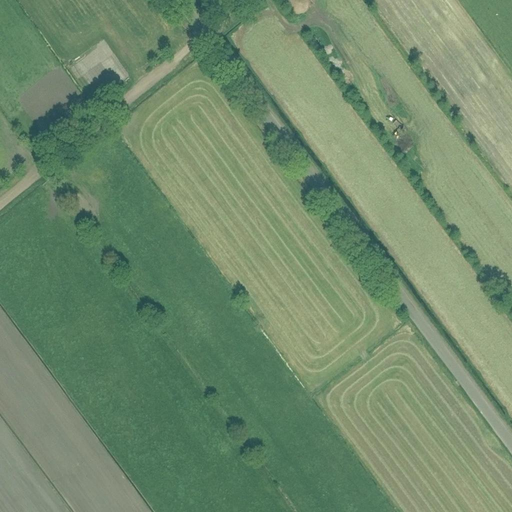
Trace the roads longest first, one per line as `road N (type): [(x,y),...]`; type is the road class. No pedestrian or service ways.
road 1 (unclassified): [(511,445),(179,0)]
road 2 (track): [(0,202),(251,0)]
